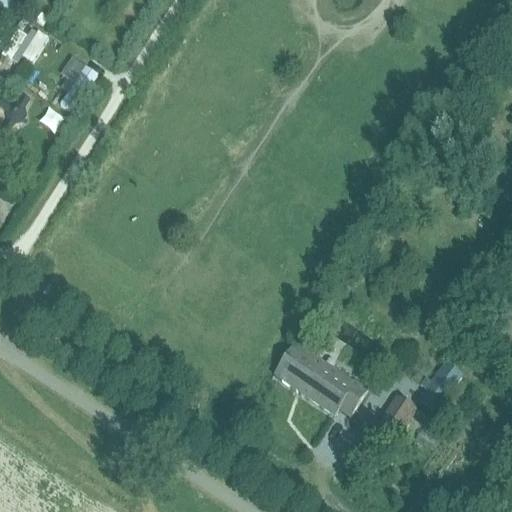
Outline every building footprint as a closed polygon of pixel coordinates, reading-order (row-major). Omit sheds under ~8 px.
[(1,0),(0,0),(0,14),(11,21),(18,10),(1,0)] [(2,129),(9,134),(15,125),(21,123),(25,117),(24,111),(30,102),(22,97),(16,106),(11,107),(2,102),(0,105),(0,110),(6,114),(8,120),(2,129)] [(331,422),(333,420),(337,414),(347,421),(366,393),(352,384),(348,390),(295,355),(275,384),(331,422)] [(423,395),(414,408),(430,420),(459,382),(442,370),(428,389),(423,385),(418,391),(423,395)] [(393,403),(370,437),(366,444),(386,457),(413,417),(393,403)]
